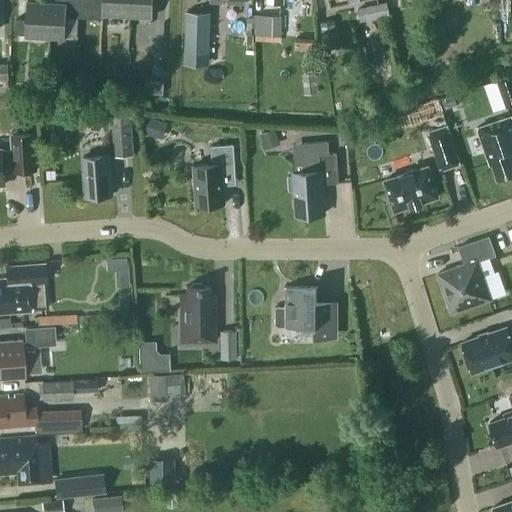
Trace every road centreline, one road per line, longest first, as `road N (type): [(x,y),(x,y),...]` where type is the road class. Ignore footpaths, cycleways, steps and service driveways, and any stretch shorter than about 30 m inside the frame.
road 1 (residential): [(0,237),(127,227),(220,249),(401,248)]
road 2 (residential): [(465,511),(448,407),(401,248)]
